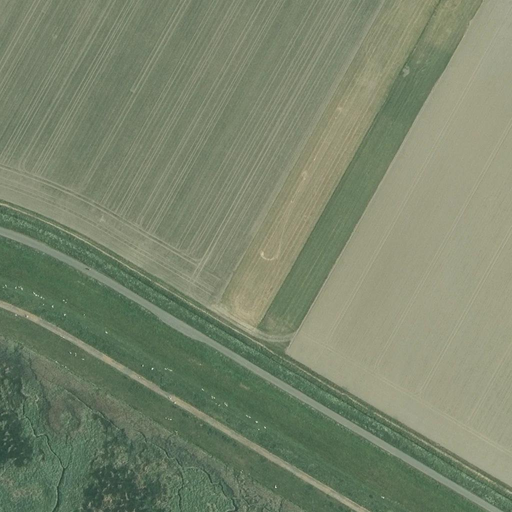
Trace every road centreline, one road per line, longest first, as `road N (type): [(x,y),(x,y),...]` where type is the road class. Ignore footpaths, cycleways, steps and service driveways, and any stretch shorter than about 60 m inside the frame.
road 1 (unclassified): [(493,511),(102,279),(0,231)]
road 2 (track): [(362,511),(0,304)]
